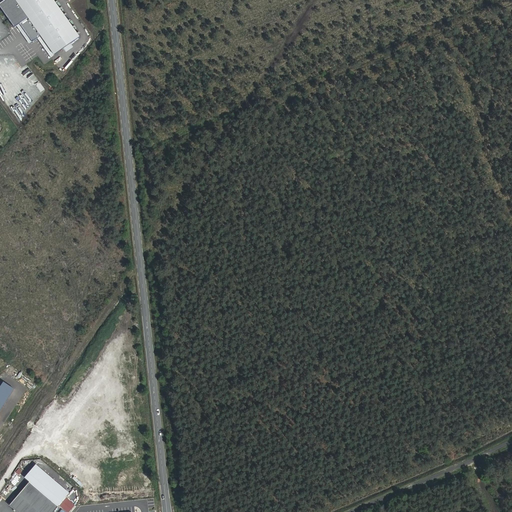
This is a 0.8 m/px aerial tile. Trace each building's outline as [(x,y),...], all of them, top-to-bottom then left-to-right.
[(53,0),(4,0),(0,3),(0,6),(15,27),(29,18),(55,54),(80,37),(53,0)] [(12,59),(20,52),(13,44),(5,50),(12,59)] [(67,53),(74,48),(72,45),(65,49),(67,53)] [(13,64),(33,78),(38,71),(18,57),(13,64)] [(37,76),(29,83),(41,96),(47,90),(43,86),(45,84),(37,76)] [(0,94),(2,97),(9,92),(7,89),(0,93),(0,94)] [(27,96),(23,99),(29,107),(33,104),(27,96)] [(19,122),(26,113),(22,110),(15,118),(19,122)] [(0,409),(14,389),(3,382),(0,387),(0,409)] [(29,482),(10,505),(17,511),(53,511),(58,506),(29,482)] [(51,485),(44,494),(68,511),(70,511),(76,504),(51,485)]
